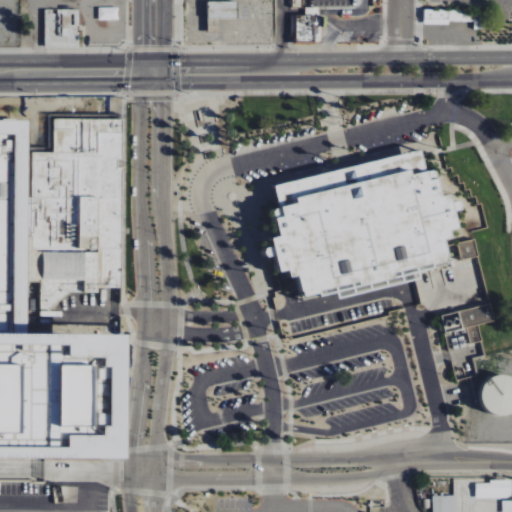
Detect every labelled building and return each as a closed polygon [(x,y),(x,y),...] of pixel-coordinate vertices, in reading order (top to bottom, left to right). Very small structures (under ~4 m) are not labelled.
[(207,2),(208,33),(221,32),(220,19),(237,18),(237,2),(207,2)] [(98,21),(118,20),(118,8),(98,8),(98,21)] [(424,23),(477,24),(477,10),(424,10),(424,23)] [(322,42),(321,15),(292,16),(293,42),(322,42)] [(119,288),(124,161),(121,161),(123,120),(54,118),(53,153),(32,152),(31,199),(25,198),(24,232),(32,232),(31,251),(42,251),(40,310),(53,311),(53,294),(97,296),(97,287),(119,288)] [(25,121),(0,121),(0,320),(7,321),(8,230),(25,230),(25,121)] [(268,185),(416,148),(421,171),(428,169),(435,195),(443,193),(445,201),(453,199),(454,202),(456,201),(457,206),(455,207),(455,209),(448,211),(452,227),(443,229),(445,238),(438,240),(444,264),(412,272),(414,278),(330,299),(328,293),(297,301),(291,276),(284,278),(282,271),(273,273),(269,256),(261,258),(261,256),(259,256),(258,250),(259,250),(259,248),(266,246),(264,238),(273,235),(266,208),(274,207),(268,185)] [(460,260),(477,257),(474,240),(457,243),(460,260)] [(11,324),(24,324),(24,282),(11,282),(11,324)] [(469,344),(482,341),(478,325),(494,322),(491,305),(441,315),(445,333),(466,329),(469,344)] [(122,338),(0,337),(0,347),(62,348),(62,361),(99,361),(99,371),(105,371),(104,430),(98,430),(98,440),(62,440),(62,452),(50,452),(50,463),(121,463),(122,338)] [(0,369),(0,436),(14,437),(15,369),(0,369)] [(53,430),(85,430),(87,370),(54,369),(53,430)] [(511,378),(483,378),(483,415),(511,414),(511,378)] [(511,481),(475,482),(476,498),(511,497),(511,481)] [(511,511),(511,500),(502,501),(502,511),(511,511)]
